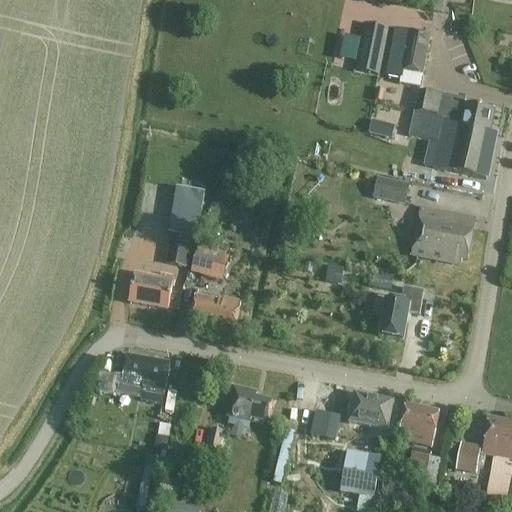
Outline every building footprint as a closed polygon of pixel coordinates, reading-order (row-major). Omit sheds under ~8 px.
[(389,30),(364,25),(354,72),(380,77),(389,30)] [(431,38),(395,31),(385,78),(401,82),(403,74),(423,78),(431,38)] [(374,102),(382,103),(385,92),(377,90),(374,102)] [(442,97),(419,92),(409,138),(439,144),(436,155),(428,154),(426,168),(434,169),(431,179),(448,183),(450,173),(487,181),(496,136),(491,135),(495,112),(465,106),(466,101),(442,97)] [(384,139),(392,141),(395,127),(387,125),(384,139)] [(374,200),(406,206),(410,185),(378,179),(374,200)] [(206,195),(177,190),(175,201),(204,206),(206,195)] [(471,219),(421,210),(412,257),(461,266),(463,260),(469,261),(474,231),(469,230),(471,219)] [(198,240),(200,229),(172,224),(170,235),(198,240)] [(188,269),(192,240),(171,236),(169,250),(167,265),(166,266),(188,269)] [(192,274),(224,283),(230,257),(227,256),(227,254),(199,246),(192,274)] [(326,284),(342,287),(345,270),(329,267),(326,284)] [(161,280),(135,275),(130,305),(169,312),(175,278),(161,276),(161,280)] [(391,293),(393,280),(374,277),(372,290),(391,293)] [(408,314),(420,316),(424,293),(404,289),(402,303),(386,301),(380,337),(404,342),(408,314)] [(223,302),(196,296),(190,324),(214,328),(215,322),(237,326),(241,302),(224,299),(223,302)] [(141,401),(163,405),(171,365),(128,357),(122,386),(143,389),(141,401)] [(234,388),(227,418),(230,419),(252,424),(252,420),(268,424),(273,404),(257,399),(258,394),(234,388)] [(355,395),(349,425),(388,433),(394,403),(355,395)] [(440,413),(406,405),(400,435),(411,438),(410,444),(433,449),(440,413)] [(330,441),(334,417),(316,414),(312,437),(330,441)] [(511,424),(490,420),(483,457),(494,459),(488,496),(507,500),(511,478),(511,424)] [(228,433),(213,429),(208,449),(224,453),(228,433)] [(156,444),(154,450),(168,453),(170,439),(163,438),(156,444)] [(482,449),(462,445),(457,472),(477,476),(482,449)] [(426,479),(431,458),(432,453),(414,449),(409,475),(426,479)] [(374,500),(381,459),(349,454),(342,494),(360,497),(373,500),(374,500)] [(426,479),(421,504),(433,506),(443,460),(431,458),(426,479)] [(199,511),(200,510),(171,503),(168,511),(199,511)]
